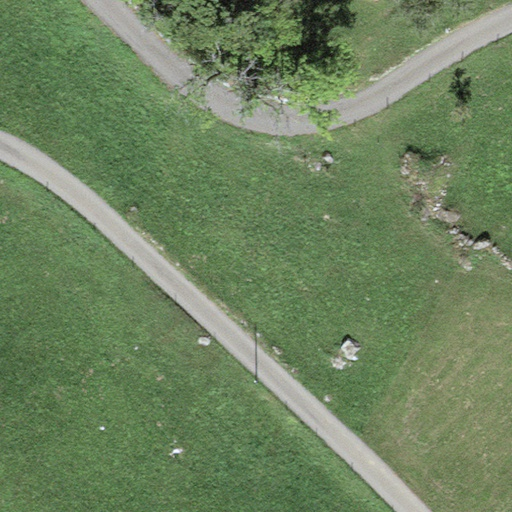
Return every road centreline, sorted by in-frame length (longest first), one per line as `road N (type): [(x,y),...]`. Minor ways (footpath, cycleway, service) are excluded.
road 1 (unclassified): [(0,143),(48,171),(220,321),(415,511)]
road 2 (unclassified): [(511,16),(363,104),(299,123),(273,122),(211,98),(104,0)]
